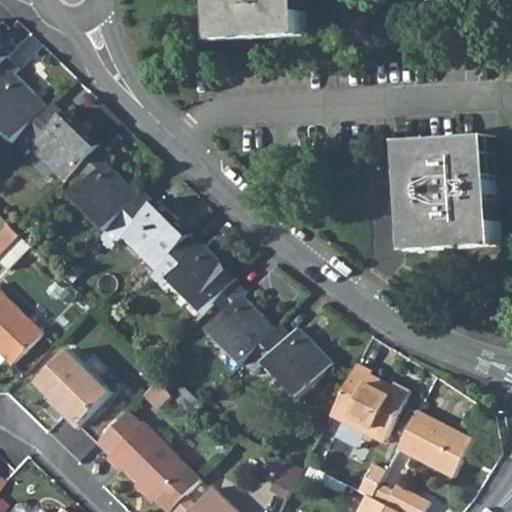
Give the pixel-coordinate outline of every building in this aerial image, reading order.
[(311,39),(307,0),(216,0),(220,44),(311,39)] [(22,85),(25,82),(10,66),(15,61),(5,51),(2,55),(0,56),(0,133),(7,141),(12,136),(26,122),(42,107),(22,85)] [(70,171),(92,149),(71,127),(77,122),(52,97),(42,107),(26,122),(37,133),(23,147),(58,183),(70,171)] [(23,147),(37,133),(26,122),(12,136),(23,147)] [(506,248),(498,138),(410,143),(417,254),(506,248)] [(92,149),(70,171),(71,172),(99,144),(98,143),(92,149)] [(98,231),(115,213),(131,197),(113,179),(116,175),(102,160),(109,153),(99,144),(71,172),(81,182),(65,198),(98,231)] [(58,183),(54,187),(65,198),(81,182),(71,172),(70,171),(58,183)] [(142,187),(131,197),(115,213),(117,215),(144,188),(142,187)] [(127,224),(113,239),(149,275),(183,239),(163,219),(169,213),(144,188),(117,215),(127,224)] [(0,228),(0,251),(21,230),(10,219),(0,228)] [(21,230),(0,251),(0,254),(9,263),(32,240),(21,230)] [(149,294),(159,285),(193,320),(206,308),(228,285),(209,266),(216,260),(189,233),(183,239),(149,275),(140,284),(149,294)] [(237,369),(270,336),(250,317),(254,313),(236,297),(245,288),(235,278),(228,285),(206,308),(215,317),(200,332),(237,369)] [(0,348),(11,360),(43,328),(0,285),(0,348)] [(263,370),(292,400),(327,366),(312,351),(317,346),(301,331),(294,337),(283,327),(272,338),(246,364),(257,375),(263,370)] [(239,371),(246,364),(272,338),(270,336),(237,369),(239,371)] [(70,345),(39,377),(66,405),(63,408),(78,424),(112,389),(70,345)] [(333,418),(386,444),(412,392),(396,384),(393,389),(372,377),(374,373),(360,365),(333,418)] [(145,388),(161,403),(176,388),(162,371),(145,388)] [(199,407),(208,398),(188,377),(179,386),(188,394),(186,400),(199,407)] [(179,386),(176,388),(186,400),(188,394),(179,386)] [(474,440),(421,412),(400,452),(455,479),(474,440)] [(203,475),(142,417),(107,453),(120,465),(124,461),(172,507),(187,491),(203,475)] [(290,460),(273,492),(290,501),(294,493),(306,469),(304,468),(290,460)] [(368,495),(375,499),(383,485),(391,469),(378,462),(362,492),(368,495)] [(349,485),(311,465),(306,475),(342,495),(349,485)] [(177,511),(244,511),(215,484),(197,502),(187,491),(172,507),(177,511)] [(398,511),(428,511),(432,506),(400,488),(397,493),(383,485),(375,499),(398,511)] [(0,511),(9,501),(0,494),(0,511)] [(368,495),(359,511),(398,511),(375,499),(368,495)] [(49,511),(40,503),(30,511),(49,511)] [(70,511),(61,503),(51,511),(70,511)]
